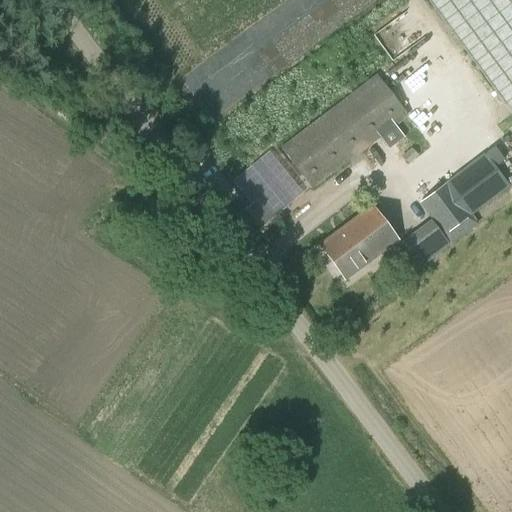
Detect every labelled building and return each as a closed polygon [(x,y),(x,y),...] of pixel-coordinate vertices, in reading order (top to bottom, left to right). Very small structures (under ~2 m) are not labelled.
[(511,0),(425,0),(505,109),(511,117),(511,0)] [(280,148),(312,190),(326,180),(379,138),(388,150),(403,138),(394,126),(406,117),(375,75),(280,148)] [(443,133),(486,108),(469,77),(425,102),(443,133)] [(504,160),(494,148),(485,154),(483,155),(445,183),(419,204),(451,245),(478,224),(471,216),(510,186),(496,167),(504,160)] [(261,232),(297,201),(281,182),(244,213),(261,232)] [(318,247),(343,280),(395,241),(370,208),(318,247)] [(395,249),(414,272),(444,248),(426,225),(395,249)]
